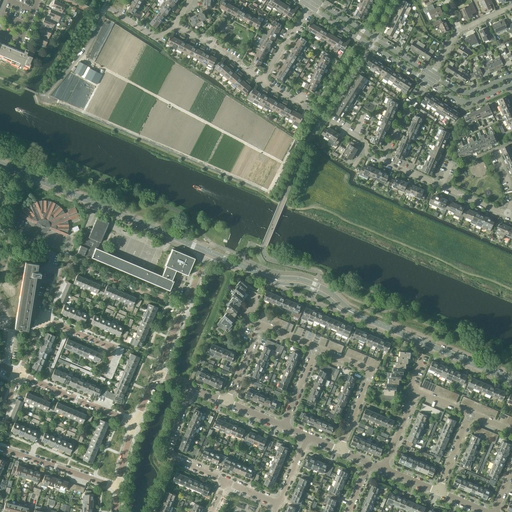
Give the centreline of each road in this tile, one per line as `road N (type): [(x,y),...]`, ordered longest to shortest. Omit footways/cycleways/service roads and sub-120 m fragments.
road 1 (tertiary): [(208,251),(316,287),(352,312),(511,380)]
road 2 (tertiary): [(0,164),(208,251)]
road 3 (residential): [(185,308),(72,262),(43,319)]
road 4 (residential): [(340,451),(369,374),(316,350)]
road 5 (tertiary): [(309,7),(426,81)]
road 6 (tertiary): [(430,74),(313,0)]
road 7 (residential): [(507,213),(383,161)]
road 8 (residential): [(224,480),(170,455),(192,387)]
road 9 (residential): [(135,423),(19,375)]
road 10 (residential): [(118,487),(0,447)]
